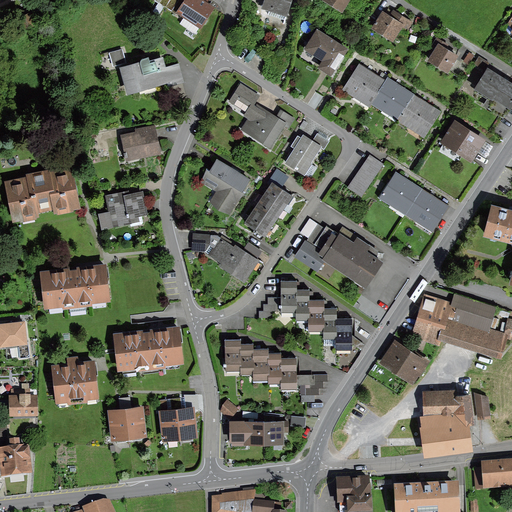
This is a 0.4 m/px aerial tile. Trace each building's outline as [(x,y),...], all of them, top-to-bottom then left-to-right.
[(171,11),(178,0),(169,0),(165,7),(171,11)] [(205,23),(207,20),(206,17),(212,8),(206,4),(207,2),(203,0),(185,0),(178,11),(185,16),(181,22),(181,24),(195,31),(196,31),(202,24),(205,23)] [(263,0),(261,8),(269,11),(268,14),(284,19),(286,16),(291,0),(263,0)] [(326,0),(342,10),(348,0),(326,0)] [(374,27),(392,39),(405,18),(394,11),(390,17),(383,13),(374,27)] [(19,18),(23,28),(34,23),(30,14),(19,18)] [(313,41),(308,50),(325,60),(327,57),(330,59),(323,69),(330,73),(346,49),(317,30),(311,40),(313,41)] [(437,48),(430,60),(447,71),(456,56),(442,47),(444,43),(437,38),(433,45),(437,48)] [(124,61),(122,50),(110,53),(113,64),(124,61)] [(479,56),(474,63),(484,70),(489,63),(479,56)] [(167,80),(168,84),(182,81),(177,66),(164,69),(161,59),(148,63),(146,58),(148,57),(142,59),(140,61),(140,63),(122,68),(129,91),(167,80)] [(266,66),(279,75),(285,67),(271,58),(266,66)] [(357,91),(372,101),(386,80),(370,70),(368,74),(357,66),(342,90),(353,97),(357,91)] [(511,100),(511,85),(488,70),(475,91),(483,96),(485,92),(490,95),(484,105),(503,116),(511,100)] [(385,105),(401,115),(414,94),(399,84),(397,87),(386,80),(371,103),(382,110),(385,105)] [(284,124),(288,127),(293,118),(281,110),(276,118),(272,115),(270,117),(256,108),(257,107),(252,105),(258,96),(241,85),(231,100),(247,111),(248,118),(249,118),(243,127),(244,127),(245,126),(259,135),(257,137),(270,146),(284,124)] [(411,122),(427,132),(441,111),(425,101),(423,104),(418,101),(420,98),(414,94),(397,120),(408,127),(411,122)] [(470,158),(482,140),(474,134),(475,132),(471,129),(470,132),(455,122),(444,141),(470,158)] [(139,153),(140,156),(160,152),(155,129),(145,131),(146,131),(122,136),(125,152),(124,152),(125,156),(139,153)] [(304,174),(311,164),(310,162),(320,146),(304,135),(300,141),(296,139),(292,146),(295,148),(286,163),(304,174)] [(366,162),(378,170),(383,164),(370,155),(366,162)] [(206,174),(202,181),(212,187),(213,185),(223,192),(216,203),(228,211),(248,179),(217,160),(208,174),(206,174)] [(362,168),(374,176),(378,170),(366,162),(362,168)] [(357,174),(370,183),(374,176),(362,168),(357,174)] [(61,205),(62,207),(76,205),(70,171),(61,173),(61,175),(48,178),(47,173),(29,177),(30,182),(18,184),(17,182),(8,183),(15,217),(30,214),(29,212),(37,210),(37,208),(53,204),(53,207),(61,205)] [(396,171),(379,198),(405,215),(422,188),(407,178),(405,182),(400,179),(402,175),(396,171)] [(353,181),(365,189),(370,183),(357,174),(353,181)] [(349,187),(361,195),(365,189),(353,181),(349,187)] [(291,195),(273,182),(264,196),(282,208),(291,195)] [(143,222),(141,214),(146,213),(141,192),(126,195),(126,193),(127,193),(127,192),(107,196),(110,212),(100,214),(102,228),(130,222),(131,226),(142,224),(143,222)] [(431,198),(420,192),(405,215),(416,222),(420,216),(436,226),(449,205),(433,195),(431,198)] [(282,208),(264,196),(255,209),(273,221),(282,208)] [(511,210),(492,205),(485,234),(511,240),(511,210)] [(252,233),(261,239),(273,221),(255,209),(246,222),(255,229),(252,233)] [(325,228),(318,223),(297,255),(317,269),(324,258),(366,285),(381,262),(374,258),(375,252),(371,251),(366,247),(367,244),(357,237),(353,243),(340,234),(337,238),(324,229),(325,228)] [(193,250),(204,250),(208,244),(209,235),(195,234),(193,250)] [(245,277),(257,259),(254,258),(260,249),(249,242),(243,250),(235,245),(234,247),(217,236),(212,235),(210,245),(219,249),(214,257),(245,277)] [(91,303),(90,301),(108,299),(104,265),(79,268),(79,271),(68,272),(67,269),(42,272),(46,306),(64,304),(64,306),(91,303)] [(281,304),(282,316),(296,316),(296,281),(282,281),(281,280),(281,297),(281,304)] [(296,316),(296,319),(308,319),(308,289),(297,290),(297,280),(296,281),(296,316)] [(308,319),(308,330),(323,330),(323,300),(309,300),(309,289),(308,289),(308,319)] [(456,308),(425,297),(419,319),(443,327),(445,318),(447,314),(454,316),(456,308)] [(323,330),(323,338),(336,338),(336,308),(324,308),(324,299),(323,300),(323,330)] [(336,349),(351,349),(352,318),(351,318),(336,318),(336,307),(336,308),(336,338),(336,349)] [(500,353),(505,336),(445,318),(443,327),(419,319),(414,335),(439,343),(442,335),(500,353)] [(25,341),(23,322),(0,324),(0,338),(1,344),(18,343),(20,358),(30,357),(28,341),(25,341)] [(164,363),(181,361),(178,327),(152,330),(153,333),(141,335),(141,332),(115,335),(119,368),(137,366),(137,368),(164,365),(164,363)] [(225,339),(226,370),(241,370),(240,367),(240,339),(225,340),(225,339)] [(241,370),(241,374),(253,373),(252,344),(241,344),(240,339),(240,367),(241,370)] [(253,373),(253,379),(268,379),(268,349),(253,349),(253,343),(252,344),(253,373)] [(411,378),(417,369),(420,371),(426,361),(420,357),(418,360),(396,345),(391,352),(394,354),(389,362),(411,378)] [(268,379),(268,383),(281,382),(280,353),(268,353),(268,348),(268,349),(268,379)] [(281,389),(297,388),(296,357),(295,358),(281,358),(281,352),(280,353),(281,382),(281,389)] [(86,396),(97,395),(93,362),(77,364),(76,358),(69,359),(69,365),(54,366),(57,400),(68,398),(69,401),(86,399),(86,396)] [(12,391),(13,416),(37,416),(37,398),(29,398),(29,390),(26,390),(26,386),(14,386),(15,391),(12,391)] [(476,395),(479,419),(490,417),(487,398),(476,395)] [(424,428),(423,428),(427,453),(469,447),(466,423),(472,423),(468,396),(457,398),(459,415),(443,417),(443,414),(423,417),(424,428)] [(229,402),(222,411),(230,418),(237,409),(229,402)] [(144,434),(141,407),(126,409),(129,436),(144,434)] [(195,435),(192,408),(177,409),(180,437),(195,435)] [(110,411),(113,438),(129,436),(126,409),(110,411)] [(161,411),(165,438),(180,437),(177,409),(161,411)] [(305,426),(307,416),(293,414),(291,423),(305,426)] [(287,427),(287,421),(264,422),(264,442),(282,442),(282,427),(287,427)] [(246,439),(246,442),(264,442),(264,422),(232,422),(232,439),(246,439)] [(29,471),(27,460),(28,459),(27,448),(19,449),(18,443),(17,441),(12,442),(11,443),(11,450),(1,451),(4,474),(29,471)] [(511,462),(484,465),(484,468),(476,469),(477,488),(511,484),(511,462)] [(345,511),(348,511),(372,511),(371,497),(368,497),(367,480),(338,482),(340,511),(345,511)] [(457,511),(456,485),(433,486),(433,485),(419,486),(419,487),(396,488),(397,511),(457,511)] [(280,511),(273,511),(274,502),(254,500),(254,494),(214,499),(214,511),(280,511)] [(107,511),(104,502),(88,508),(89,511),(107,511)]
